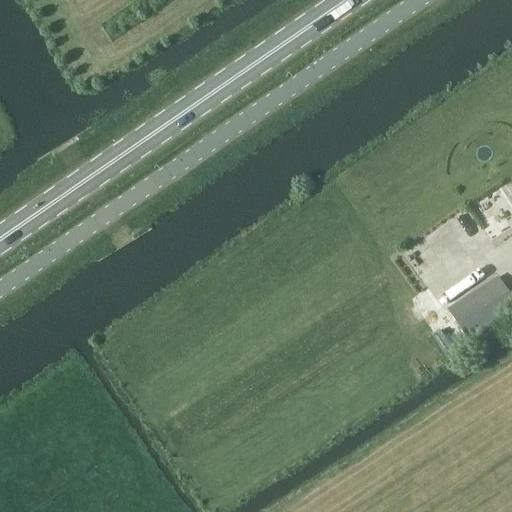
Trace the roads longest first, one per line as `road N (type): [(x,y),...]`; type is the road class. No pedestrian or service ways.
road 1 (unclassified): [(0,289),(419,0)]
road 2 (secondary): [(0,240),(349,0)]
